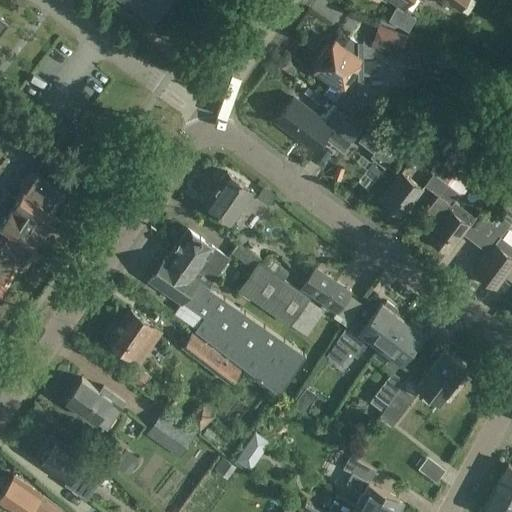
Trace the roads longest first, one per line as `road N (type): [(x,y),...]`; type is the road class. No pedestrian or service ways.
road 1 (residential): [(511,350),(208,121)]
road 2 (unclassified): [(0,420),(208,121)]
road 3 (residential): [(164,86),(42,0)]
road 4 (unclassified): [(208,121),(292,0)]
road 5 (residential): [(452,511),(511,398)]
